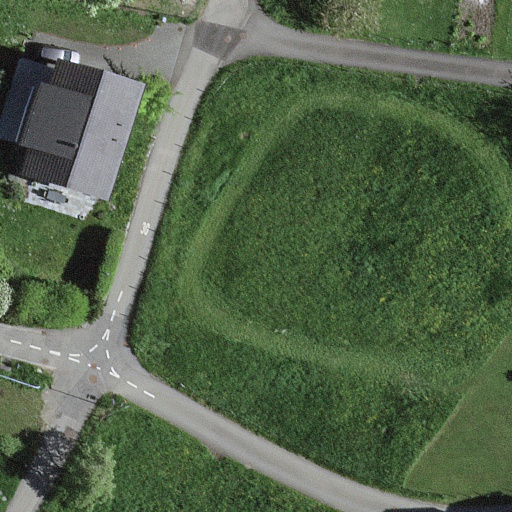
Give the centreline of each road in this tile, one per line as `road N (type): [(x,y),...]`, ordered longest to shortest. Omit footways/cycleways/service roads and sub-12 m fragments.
road 1 (residential): [(90,361),(225,0)]
road 2 (residential): [(404,511),(294,470),(90,361)]
road 3 (residential): [(16,511),(90,361)]
